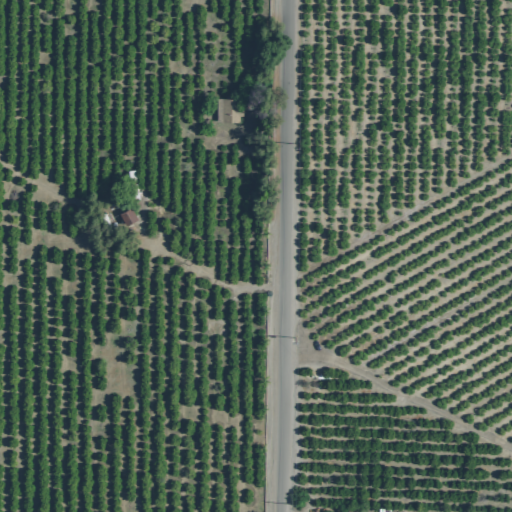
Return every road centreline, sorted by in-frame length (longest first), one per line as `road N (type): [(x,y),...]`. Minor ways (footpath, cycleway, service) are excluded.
road 1 (residential): [(280,511),(292,0)]
road 2 (track): [(288,277),(511,152)]
road 3 (track): [(285,352),(335,361),(511,451)]
